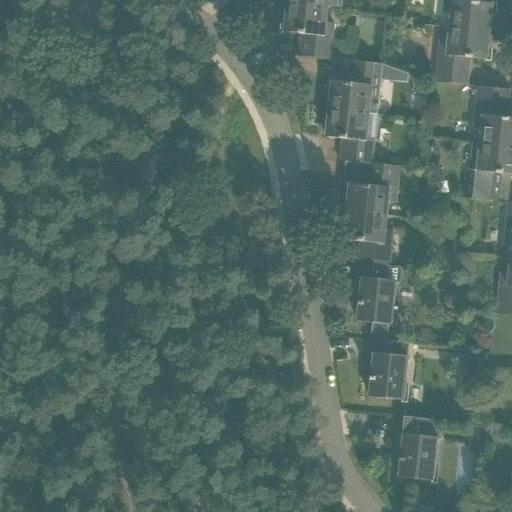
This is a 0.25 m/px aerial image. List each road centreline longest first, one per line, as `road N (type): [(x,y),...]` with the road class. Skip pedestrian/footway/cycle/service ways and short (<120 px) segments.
road 1 (residential): [(364,511),(327,439),(284,158),(266,105),(242,67),(187,19)]
road 2 (residential): [(0,72),(107,0)]
